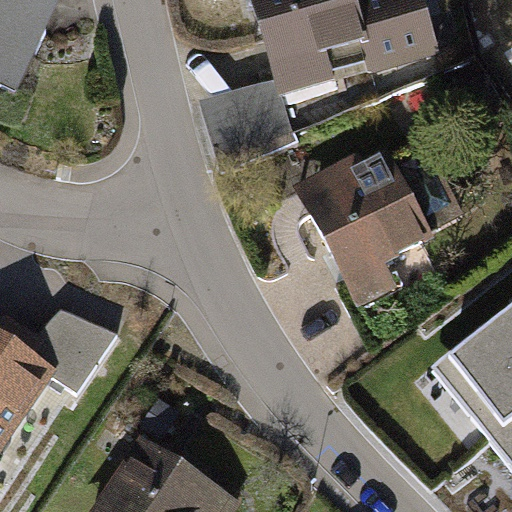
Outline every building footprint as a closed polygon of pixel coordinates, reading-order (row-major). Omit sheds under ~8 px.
[(0,0),(0,91),(15,99),(57,4),(47,0),(0,0)] [(246,0),(270,84),(275,102),(282,100),(330,87),(321,54),(358,44),(346,1),(345,0),(246,0)] [(347,0),(346,1),(358,44),(366,74),(439,54),(423,0),(347,0)] [(275,102),(270,84),(198,104),(218,175),(295,145),(282,100),(275,102)] [(356,158),(292,190),(355,311),(390,293),(379,272),(430,246),(384,157),(362,168),(356,158)] [(511,296),(424,366),(509,472),(511,469),(511,296)] [(0,451),(48,380),(80,399),(116,338),(62,315),(31,350),(4,332),(0,336),(0,451)] [(163,400),(143,429),(163,443),(183,414),(163,400)] [(236,511),(147,465),(122,511),(236,511)]
